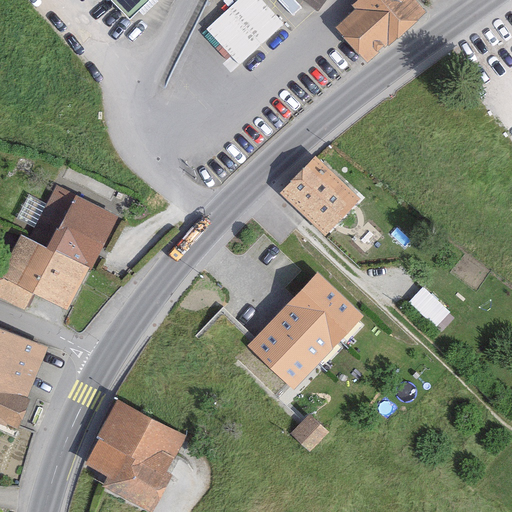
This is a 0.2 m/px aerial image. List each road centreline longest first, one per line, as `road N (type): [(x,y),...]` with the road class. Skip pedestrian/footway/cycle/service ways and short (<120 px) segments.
road 1 (tertiary): [(484,0),(367,81),(265,169),(97,362)]
road 2 (tertiary): [(97,362),(45,511)]
